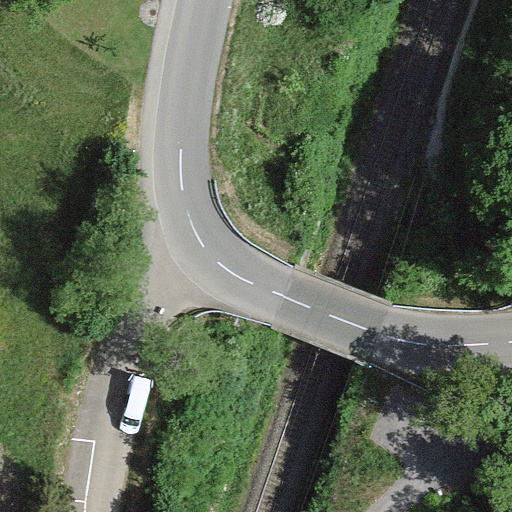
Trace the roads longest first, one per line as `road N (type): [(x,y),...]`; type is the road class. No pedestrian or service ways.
road 1 (tertiary): [(511,342),(402,342),(236,276),(206,251),(189,224),(180,157),(207,0)]
road 2 (track): [(198,241),(139,329),(100,511)]
road 3 (residential): [(392,511),(416,479),(429,424),(511,396)]
